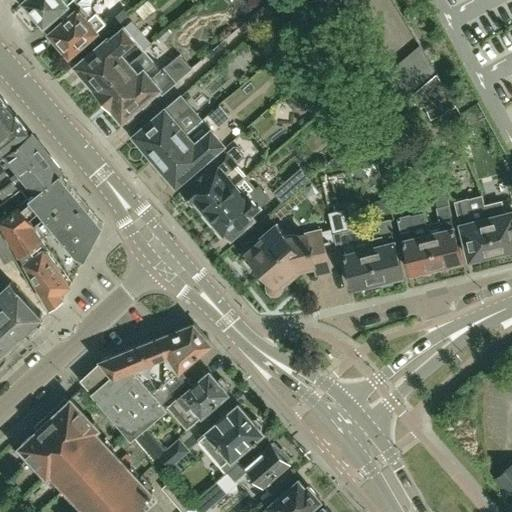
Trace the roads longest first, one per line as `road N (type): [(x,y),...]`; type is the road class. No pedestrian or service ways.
road 1 (residential): [(0,409),(156,264)]
road 2 (tertiary): [(365,423),(454,348),(511,312)]
road 3 (secondary): [(229,325),(338,429)]
road 4 (secondary): [(0,58),(97,170)]
road 5 (secondary): [(349,404),(229,325)]
